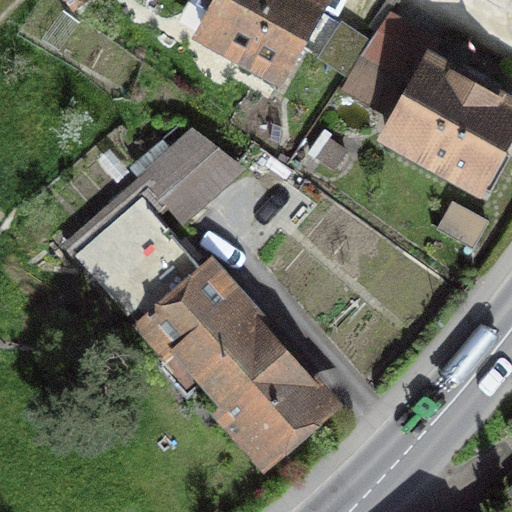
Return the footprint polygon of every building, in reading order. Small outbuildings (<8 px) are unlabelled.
[(316,0),(207,0),(191,33),(277,77),(316,0)] [(368,42),(343,24),(318,57),(344,76),(368,42)] [(511,145),(511,109),(424,62),(376,149),(479,205),(511,145)] [(66,238),(142,307),(133,315),(262,466),(340,400),(212,249),(199,260),(162,215),(176,203),(191,216),(244,167),(196,124),(66,238)] [(497,511),(488,500),(472,511),(497,511)]
